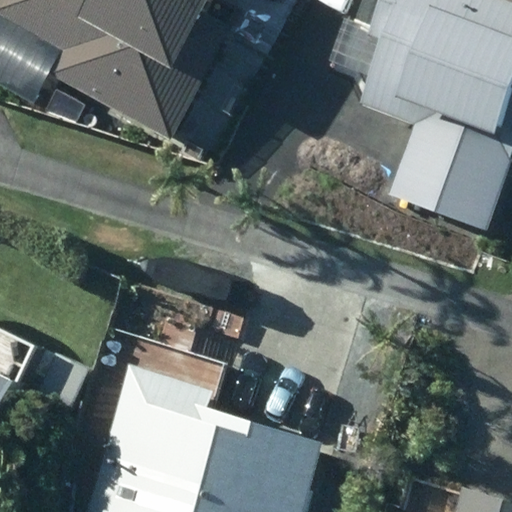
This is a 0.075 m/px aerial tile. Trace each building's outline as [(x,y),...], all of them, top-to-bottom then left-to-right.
[(242,0),(13,0),(6,14),(78,54),(65,77),(185,142),(247,30),(231,21),(242,0)] [(427,129),(402,194),(498,230),(511,194),(511,0),(393,0),(380,36),(395,42),(370,107),(427,129)] [(0,466),(41,383),(38,382),(54,350),(16,331),(11,321),(5,312),(0,307),(0,466)] [(100,511),(329,511),(351,449),(229,408),(234,393),(150,365),(100,511)] [(511,511),(511,496),(490,489),(483,511),(511,511)]
